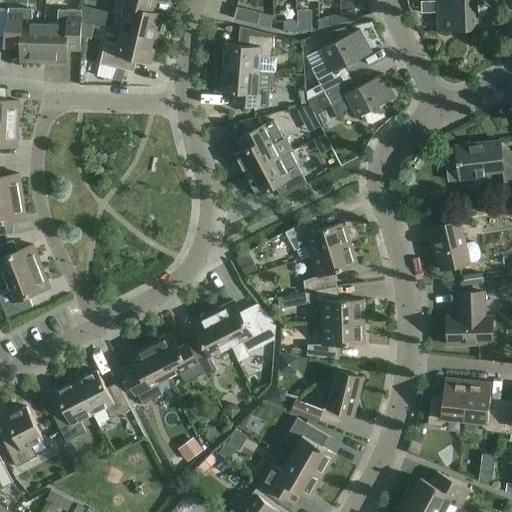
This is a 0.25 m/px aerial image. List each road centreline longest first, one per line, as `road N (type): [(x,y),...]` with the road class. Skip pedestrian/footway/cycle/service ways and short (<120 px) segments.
road 1 (unclassified): [(354,511),(394,432),(408,364),(405,293),(379,166),(392,145),(440,112)]
road 2 (residential): [(91,330),(43,234),(38,164),(45,117),(77,107),(180,107)]
road 3 (residential): [(91,330),(151,305),(184,280),(196,258),(206,212),(180,107)]
road 4 (unclassified): [(440,112),(388,0)]
